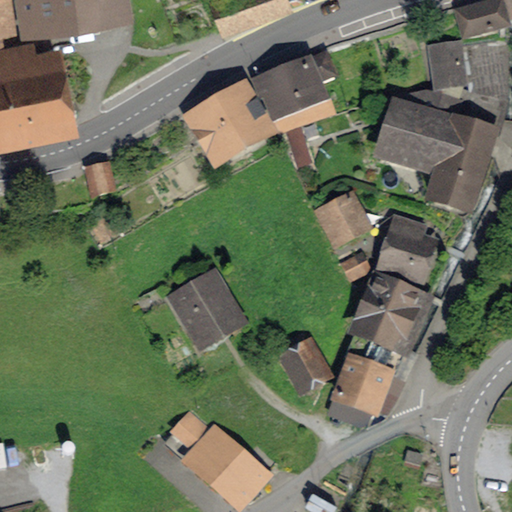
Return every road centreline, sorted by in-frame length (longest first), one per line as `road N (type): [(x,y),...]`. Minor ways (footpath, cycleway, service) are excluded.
road 1 (primary): [(372,0),(239,55),(78,144),(0,162)]
road 2 (residential): [(256,511),(384,431),(431,418),(465,423)]
